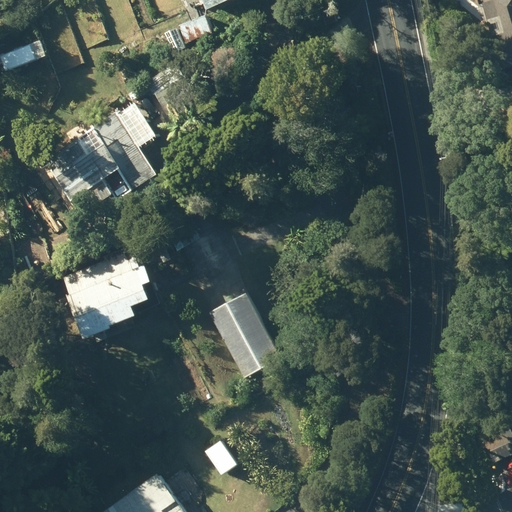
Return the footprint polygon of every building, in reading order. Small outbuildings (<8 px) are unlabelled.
[(6,0),(0,2),(0,18),(17,13),(12,0),(6,0)] [(511,0),(491,0),(506,66),(511,64),(511,0)] [(184,26),(192,42),(219,29),(212,14),(184,26)] [(161,91),(183,126),(214,108),(192,72),(161,91)] [(169,197),(158,177),(170,169),(129,106),(56,155),(84,197),(88,194),(98,209),(125,191),(129,196),(133,194),(145,212),(169,197)] [(164,221),(182,250),(208,235),(190,206),(164,221)] [(72,273),(97,335),(125,323),(124,320),(150,309),(147,301),(164,294),(158,278),(166,276),(159,258),(150,261),(140,240),(113,252),(114,255),(72,273)] [(217,311),(252,375),(290,355),(256,290),(217,311)] [(208,401),(213,410),(219,407),(214,398),(208,401)] [(227,439),(208,451),(225,477),(243,465),(227,439)] [(195,511),(165,469),(107,511),(195,511)]
